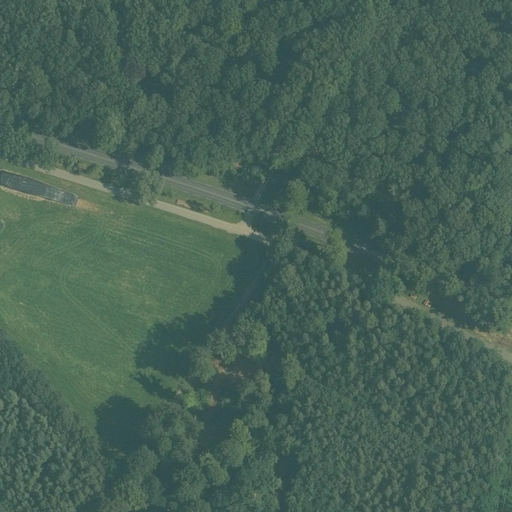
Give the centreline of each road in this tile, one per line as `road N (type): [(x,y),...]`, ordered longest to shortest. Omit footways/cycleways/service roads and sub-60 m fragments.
road 1 (unclassified): [(511,361),(278,242),(0,154)]
road 2 (primary): [(511,309),(321,232),(0,126)]
road 3 (track): [(278,242),(118,496)]
road 4 (track): [(243,231),(257,191),(367,0)]
road 5 (unknown): [(0,5),(135,15),(254,0)]
